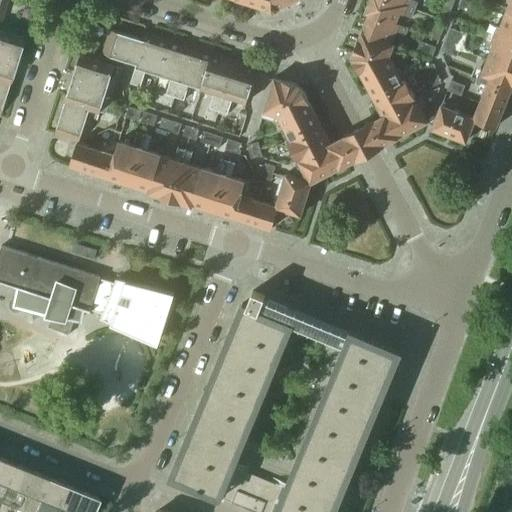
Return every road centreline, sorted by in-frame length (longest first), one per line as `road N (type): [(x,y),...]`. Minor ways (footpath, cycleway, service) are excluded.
road 1 (residential): [(307,44),(457,306)]
road 2 (residential): [(140,486),(235,242)]
road 3 (residential): [(11,172),(235,242)]
road 4 (residential): [(235,242),(457,306)]
road 5 (residential): [(387,511),(457,306)]
road 6 (residential): [(11,172),(65,0)]
road 7 (residential): [(162,0),(307,44)]
road 8 (residential): [(511,166),(457,306)]
road 9 (residential): [(140,486),(0,432)]
